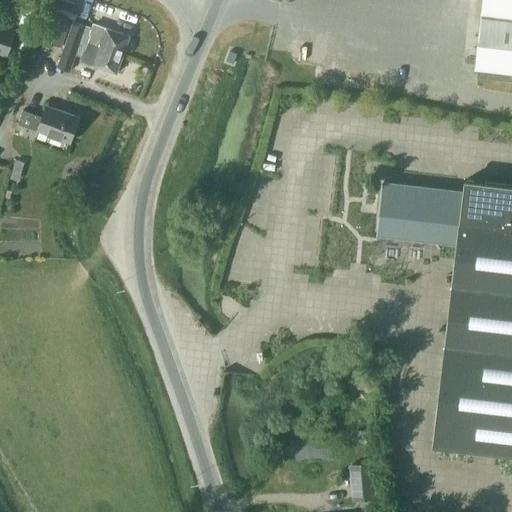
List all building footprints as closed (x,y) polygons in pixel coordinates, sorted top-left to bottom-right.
[(78,6),(60,0),(52,0),(48,10),(74,19),(78,6)] [(511,0),(482,0),(474,69),(477,69),(476,76),(511,81),(511,0)] [(61,46),(70,20),(51,13),(42,40),(61,46)] [(122,54),(129,36),(93,23),(91,27),(73,21),(68,35),(122,54)] [(0,53),(6,55),(14,30),(0,24),(0,53)] [(116,73),(122,54),(68,35),(63,49),(81,55),(80,60),(116,73)] [(31,48),(26,60),(33,62),(37,51),(34,49),(31,48)] [(69,142),(78,116),(46,105),(42,116),(23,109),(18,123),(69,142)] [(383,182),(377,233),(457,242),(433,443),(511,452),(511,185),(465,180),(463,191),(383,182)] [(371,463),(351,465),(355,500),(375,498),(371,463)]
